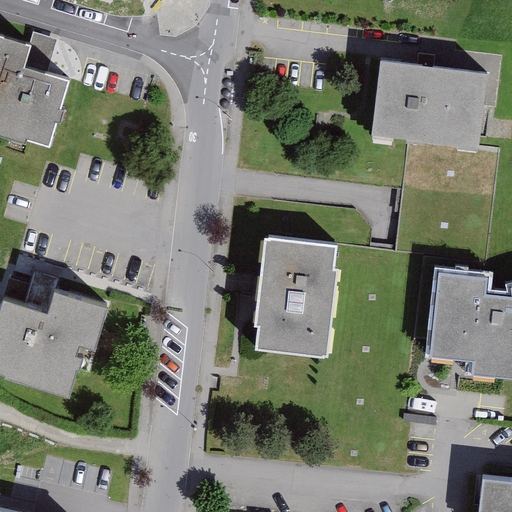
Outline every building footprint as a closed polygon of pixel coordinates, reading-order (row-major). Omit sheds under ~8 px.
[(32,36),(30,43),(0,34),(0,134),(34,144),(36,137),(57,143),(76,80),(48,72),(57,43),(32,36)] [(494,73),(386,60),(378,134),(485,146),(494,73)] [(339,245),(272,236),(261,326),(267,327),(265,346),(331,354),(341,271),(336,270),(339,245)] [(511,378),(511,297),(490,295),(492,279),(445,275),(438,357),(478,360),(476,376),(511,378)] [(55,311),(10,298),(0,332),(0,371),(73,393),(88,342),(103,346),(115,304),(62,289),(55,311)] [(511,511),(511,481),(489,479),(485,511),(511,511)] [(49,511),(0,500),(0,511),(49,511)]
